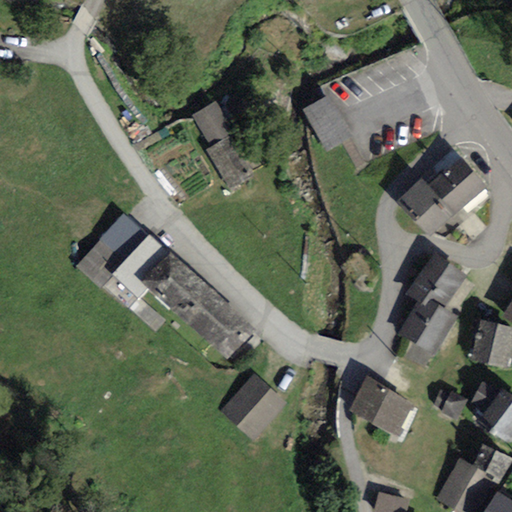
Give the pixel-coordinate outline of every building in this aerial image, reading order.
[(309,107),(325,151),(352,142),(337,97),(309,107)] [(229,128),(215,104),(195,115),(209,140),(229,128)] [(253,171),(234,137),(211,149),(231,184),(253,171)] [(430,237),(486,189),(461,158),(428,185),(422,178),(395,202),(430,237)] [(124,262),(148,236),(123,214),(100,240),(124,262)] [(169,254),(149,235),(148,236),(124,262),(112,275),(138,299),(147,289),(142,284),(169,254)] [(147,289),(185,323),(213,292),(170,253),(169,254),(142,284),(147,289)] [(464,277),(432,255),(407,293),(420,302),(399,334),(413,344),(404,356),(423,369),(457,318),(443,309),(464,277)] [(255,329),(213,292),(185,323),(227,360),(255,329)] [(511,302),(503,318),(511,323),(511,302)] [(511,340),(511,328),(481,321),(472,359),(505,368),(511,340)] [(286,403),(254,376),(221,413),(253,441),(286,403)] [(412,405),(367,377),(349,411),(396,436),(412,405)] [(511,438),(511,395),(503,389),(500,393),(482,380),(467,402),(485,414),(482,417),(511,438)] [(449,391),(448,395),(440,391),(434,403),(443,407),(442,410),(455,417),(464,399),(449,391)] [(486,479),(499,486),(511,460),(482,445),(472,466),(488,475),(486,479)] [(472,466),(459,459),(436,499),(459,511),(466,511),(486,479),(488,475),(472,466)] [(511,511),(511,500),(497,491),(483,511),(511,511)] [(406,511),(409,501),(378,492),(373,511),(406,511)]
